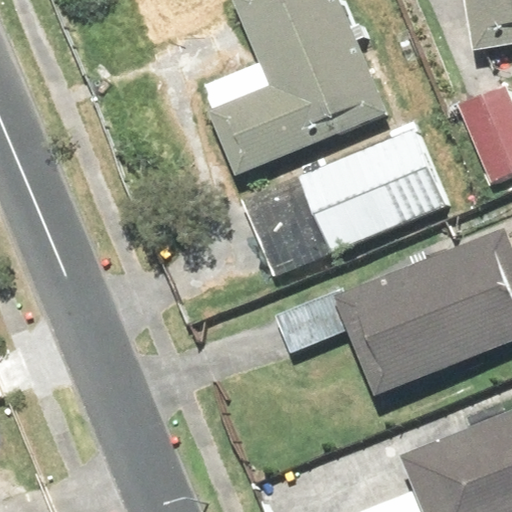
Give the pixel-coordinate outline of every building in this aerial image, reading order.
[(397,109),(351,0),(249,0),(280,74),(210,102),(240,173),(397,109)] [(511,0),(473,0),(480,42),(511,36),(511,0)] [(511,83),(465,107),(503,183),(511,178),(511,83)] [(425,119),(247,193),(280,271),(458,196),(425,119)] [(511,221),(349,279),(386,381),(511,335),(511,221)] [(511,511),(511,397),(412,439),(442,511),(511,511)]
